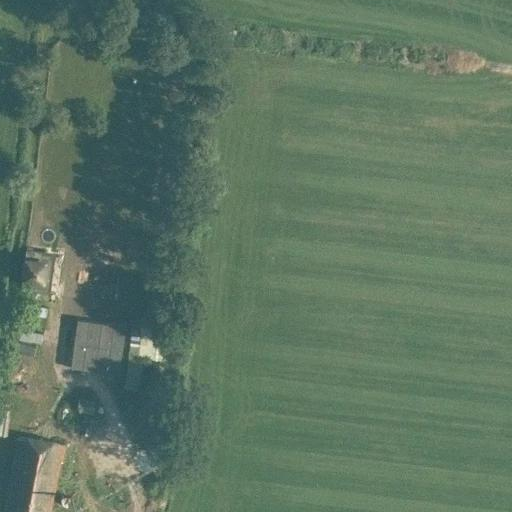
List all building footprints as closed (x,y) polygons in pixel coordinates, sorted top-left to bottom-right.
[(19,287),(48,291),(52,253),(23,249),(19,287)] [(150,384),(167,386),(176,322),(158,320),(157,325),(131,321),(126,357),(137,359),(138,355),(154,357),(150,384)] [(76,410),(92,412),(94,398),(78,396),(76,410)] [(45,511),(58,441),(17,434),(3,511),(45,511)] [(135,459),(160,459),(160,438),(139,438),(139,446),(135,446),(135,459)] [(67,504),(66,507),(66,510),(67,511),(76,511),(77,511),(78,508),(77,505),(75,503),(72,502),(69,502),(67,504)]
